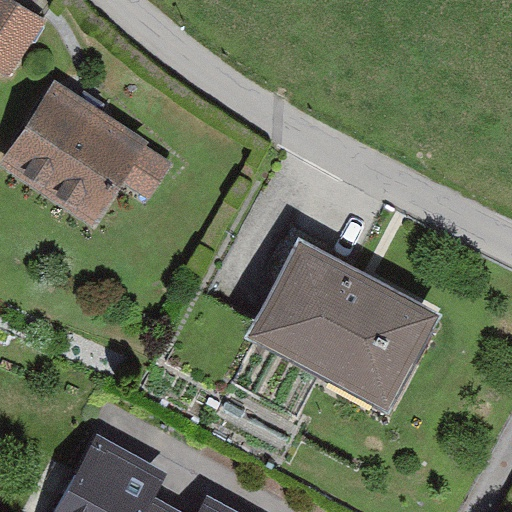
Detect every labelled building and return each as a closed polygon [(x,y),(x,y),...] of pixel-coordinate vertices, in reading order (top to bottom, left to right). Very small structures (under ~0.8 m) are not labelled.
[(50,18),(23,0),(0,0),(0,68),(10,76),(50,18)] [(176,156),(53,75),(0,155),(0,162),(89,220),(119,174),(151,195),(176,156)] [(440,307),(296,231),(242,332),(386,409),(440,307)] [(138,511),(163,473),(91,429),(38,511),(138,511)] [(235,511),(209,496),(199,511),(235,511)]
